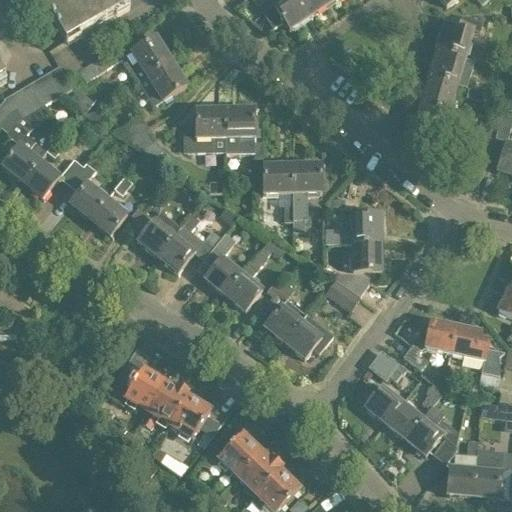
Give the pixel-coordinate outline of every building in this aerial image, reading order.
[(122,0),(53,0),(42,7),(65,46),(128,10),(122,0)] [(313,19),(301,0),(287,0),(262,17),(272,32),(282,25),(289,35),(313,19)] [(335,0),(301,0),(313,19),(337,3),(335,0)] [(436,0),(445,11),(458,0),(436,0)] [(489,3),(486,0),(474,0),(481,9),(489,3)] [(444,25),(436,53),(463,61),(471,34),(478,36),(481,25),(461,20),(458,29),(444,25)] [(137,86),(171,65),(155,40),(127,58),(120,47),(78,74),(85,86),(120,63),(131,80),(119,87),(123,94),(135,88),(137,86)] [(436,53),(428,81),(456,89),(466,92),(474,65),(463,62),(463,61),(436,53)] [(489,78),(492,69),(476,64),(473,73),(489,78)] [(186,90),(171,65),(137,86),(153,111),(161,105),(186,90)] [(58,70),(47,76),(61,99),(71,93),(65,83),(58,70)] [(61,99),(47,76),(37,82),(51,105),(61,99)] [(428,81),(420,109),(449,117),(456,89),(428,81)] [(51,105),(37,82),(27,88),(40,111),(44,109),(51,105)] [(27,88),(17,94),(30,117),(40,111),(27,88)] [(484,96),(468,92),(466,101),(481,105),(484,96)] [(94,106),(76,93),(67,105),(84,119),(94,106)] [(17,94),(7,100),(13,110),(20,123),(30,117),(17,94)] [(7,100),(5,101),(2,103),(3,104),(0,107),(0,126),(13,110),(7,100)] [(20,123),(6,137),(8,142),(0,151),(0,154),(8,161),(0,170),(21,186),(38,164),(45,156),(25,139),(33,130),(50,120),(44,109),(40,111),(30,117),(20,123)] [(449,117),(420,109),(412,137),(441,145),(449,117)] [(20,123),(13,110),(0,126),(0,132),(6,137),(20,123)] [(224,113),(224,143),(254,142),(253,112),(224,113)] [(224,143),(224,113),(195,113),(195,134),(183,134),(184,156),(225,156),(224,143)] [(511,123),(511,120),(501,117),(494,141),(506,144),(511,123)] [(125,146),(148,132),(140,119),(111,137),(125,146)] [(479,125),(473,146),(486,150),(492,129),(479,125)] [(156,145),(148,132),(125,146),(139,155),(156,145)] [(64,149),(56,143),(46,156),(54,162),(64,149)] [(162,154),(156,145),(139,155),(152,162),(162,154)] [(457,159),(460,150),(444,145),(442,154),(457,159)] [(263,146),(253,146),(253,163),(263,162),(263,146)] [(511,180),(511,149),(504,147),(496,176),(511,180)] [(74,163),(59,181),(58,182),(68,189),(83,170),(74,163)] [(38,164),(21,186),(41,203),(58,182),(59,181),(38,164)] [(87,166),(83,170),(68,189),(77,197),(86,186),(96,174),(87,166)] [(291,168),(262,169),(263,199),(278,198),(292,198),(291,168)] [(292,227),(292,236),(303,236),(303,223),(305,223),(305,198),(321,198),(321,168),(291,168),(292,198),(292,211),(292,227)] [(124,181),(113,193),(121,200),(132,187),(124,181)] [(86,186),(77,197),(68,208),(89,224),(106,202),(86,186)] [(106,202),(89,224),(109,241),(127,219),(117,211),(107,202),(106,202)] [(328,213),(344,213),(344,203),(328,203),(328,213)] [(137,224),(144,216),(138,211),(131,219),(137,224)] [(292,227),(292,211),(283,211),(283,227),(292,227)] [(153,223),(136,245),(156,262),(174,240),(181,232),(160,215),(153,223)] [(144,216),(137,224),(144,230),(150,221),(144,216)] [(174,240),(156,262),(176,278),(193,257),(203,265),(218,246),(208,238),(201,247),(189,237),(199,225),(191,218),(181,231),(174,240)] [(351,248),(381,248),(381,218),(351,218),(351,248)] [(324,248),(335,248),(335,233),(324,233),(324,248)] [(223,240),(218,246),(203,265),(196,274),(205,281),(203,283),(224,299),(241,278),(221,262),(233,247),(223,240)] [(381,248),(351,248),(351,277),(340,277),(336,274),(330,282),(334,284),(359,302),(369,288),(368,277),(381,277),(381,248)] [(264,249),(241,278),(224,299),(244,316),(262,294),(250,284),(267,262),(265,261),(271,255),(264,249)] [(359,302),(334,284),(324,299),(350,316),(359,302)] [(278,292),(271,300),(263,311),(273,319),(263,331),(283,347),(305,320),(286,304),(294,293),(284,285),(278,292)] [(271,300),(278,292),(272,287),(265,296),(271,300)] [(511,293),(508,291),(497,315),(511,322),(511,293)] [(305,320),(283,347),(303,364),(312,353),(318,358),(332,341),(305,320)] [(449,358),(455,330),(430,325),(424,352),(449,358)] [(455,330),(449,358),(483,365),(480,377),(481,377),(498,381),(498,361),(503,357),(504,356),(487,353),(488,346),(479,344),(481,336),(455,330)] [(412,348),(410,351),(402,361),(420,374),(426,366),(417,359),(420,354),(412,348)] [(511,373),(511,349),(507,354),(503,372),(511,373)] [(396,386),(405,374),(397,367),(387,380),(396,386)] [(147,417),(165,387),(142,373),(138,380),(125,372),(107,400),(121,409),(125,403),(147,417)] [(165,387),(147,417),(140,427),(150,433),(156,423),(169,430),(187,401),(185,400),(187,396),(178,390),(176,394),(165,387)] [(425,397),(428,399),(421,408),(430,414),(443,397),(432,388),(425,397)] [(384,428),(401,406),(381,390),(363,412),(384,428)] [(187,401),(169,430),(192,444),(210,415),(187,401)] [(421,422),(401,406),(384,428),(403,444),(421,422)] [(433,432),(421,422),(403,444),(424,461),(438,443),(442,446),(431,459),(444,469),(454,457),(458,438),(440,423),(433,432)] [(127,446),(132,439),(126,434),(120,441),(127,446)] [(236,482),(261,457),(241,438),(217,463),(236,482)] [(142,446),(132,439),(127,446),(137,453),(142,446)] [(111,454),(124,465),(133,455),(120,444),(111,454)] [(471,502),(476,454),(477,446),(467,445),(465,473),(448,471),(446,499),(471,502)] [(160,466),(161,465),(165,457),(156,452),(151,459),(160,466)] [(511,457),(476,454),(471,502),(497,504),(500,476),(508,473),(511,473),(511,457)] [(122,488),(136,499),(157,472),(137,456),(126,469),(134,475),(122,488)] [(269,465),(261,457),(236,482),(255,500),(279,475),(278,474),(281,470),(273,462),(269,465)] [(280,511),(299,494),(279,475),(255,500),(267,511),(280,511)] [(215,505),(220,499),(212,493),(207,499),(215,505)] [(228,505),(220,499),(215,505),(223,511),(228,505)]
